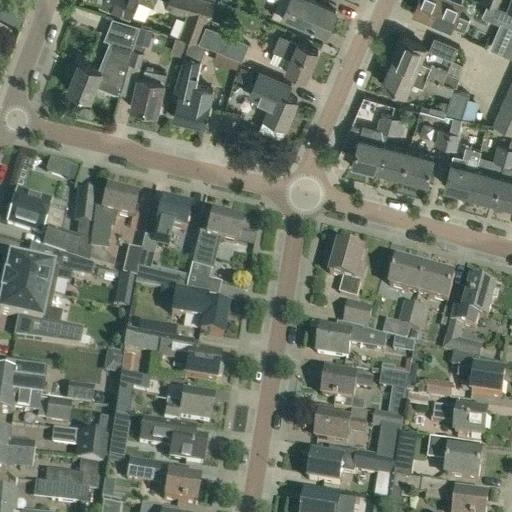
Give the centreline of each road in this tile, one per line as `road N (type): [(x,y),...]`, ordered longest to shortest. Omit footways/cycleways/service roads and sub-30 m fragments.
road 1 (residential): [(247,511),(303,196)]
road 2 (residential): [(303,196),(3,121)]
road 3 (residential): [(511,251),(303,196)]
road 4 (residential): [(303,196),(313,149),(385,0)]
road 5 (residential): [(3,121),(47,0)]
